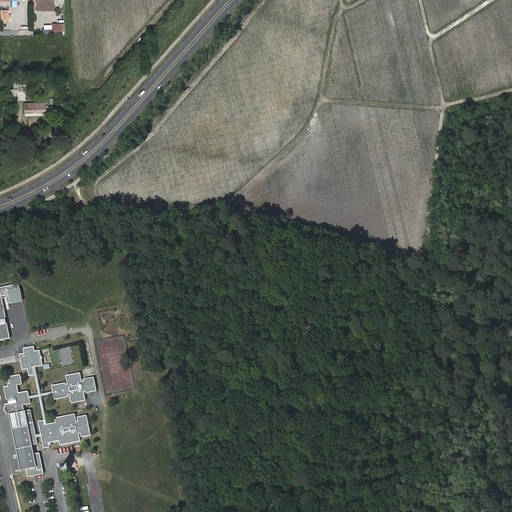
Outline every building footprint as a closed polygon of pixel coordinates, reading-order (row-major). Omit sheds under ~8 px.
[(31,0),(32,11),(54,11),(54,0),(31,0)] [(9,10),(1,10),(1,23),(10,23),(9,10)] [(55,35),(64,35),(64,23),(52,23),(52,31),(55,31),(55,35)] [(25,104),(25,114),(47,113),(47,103),(25,104)] [(1,287),(0,287),(0,340),(11,339),(1,287)] [(38,350),(37,346),(36,346),(28,346),(27,347),(27,351),(24,352),(23,352),(23,353),(24,367),(24,368),(25,368),(26,368),(29,367),(30,372),(30,373),(30,374),(30,375),(31,375),(35,374),(38,393),(37,395),(44,394),(41,393),(38,374),(40,374),(40,373),(40,366),(42,366),(38,350)] [(53,385),(54,392),(60,391),(96,385),(94,378),(94,377),(93,377),(86,378),(85,379),(85,380),(83,380),(82,373),(81,373),(81,372),(68,374),(68,375),(67,375),(67,376),(68,383),(67,383),(66,383),(66,382),(65,382),(54,384),(53,384),(53,385)] [(6,386),(7,394),(7,398),(8,399),(10,398),(10,399),(10,400),(11,401),(11,402),(6,403),(7,405),(6,406),(5,407),(5,408),(6,409),(6,410),(6,411),(7,411),(8,412),(9,413),(10,413),(21,470),(26,469),(28,476),(29,477),(41,474),(43,474),(44,473),(44,472),(40,453),(39,453),(35,453),(34,453),(33,444),(31,437),(29,425),(26,410),(25,410),(24,404),(30,403),(31,403),(31,402),(30,397),(29,391),(29,390),(28,390),(19,391),(18,384),(22,383),(23,383),(23,382),(22,373),(21,373),(20,373),(12,374),(10,374),(10,375),(11,381),(10,381),(9,382),(9,385),(6,385),(6,386)] [(54,392),(54,393),(55,398),(55,399),(56,399),(69,396),(69,395),(70,395),(72,402),(72,403),(73,403),(74,403),(85,401),(86,400),(85,392),(86,392),(87,393),(95,391),(96,391),(97,391),(97,390),(96,385),(60,391),(54,392)] [(37,395),(30,397),(38,396),(41,398),(45,421),(39,422),(41,433),(36,434),(34,424),(31,409),(26,410),(31,437),(33,444),(38,443),(36,436),(42,435),(44,449),(45,449),(50,448),(50,446),(52,446),(52,443),(60,441),(61,446),(81,442),(81,441),(80,434),(81,434),(82,438),(83,438),(91,436),(92,436),(88,416),(87,416),(78,417),(78,418),(79,421),(77,422),(76,415),(76,414),(56,418),(56,419),(56,423),(48,425),(43,397),(45,394),(54,393),(54,392),(44,394),(37,395)]
